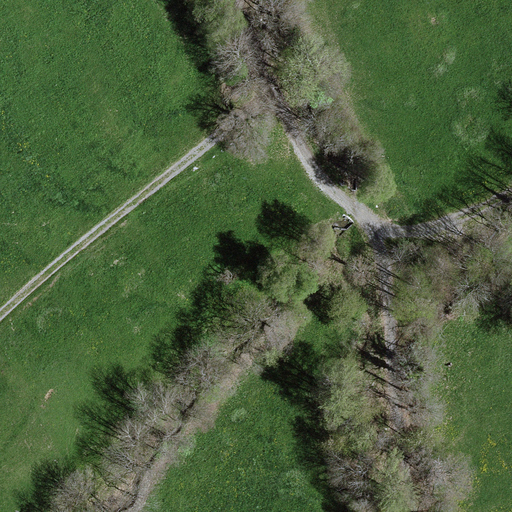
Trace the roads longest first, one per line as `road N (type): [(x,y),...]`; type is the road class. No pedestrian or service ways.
road 1 (track): [(0,319),(274,94)]
road 2 (track): [(511,192),(417,229),(375,223),(320,175),(274,94)]
